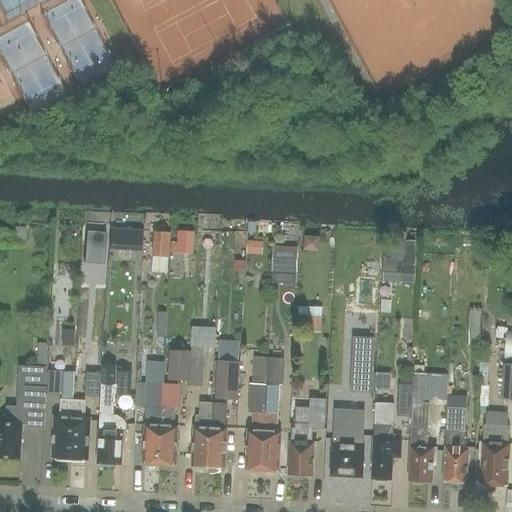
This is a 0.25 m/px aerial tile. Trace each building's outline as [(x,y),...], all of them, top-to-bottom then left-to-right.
[(0,246),(25,248),(27,228),(15,227),(15,234),(0,232),(0,246)] [(193,255),(194,232),(179,232),(177,254),(193,255)] [(169,258),(171,235),(154,233),(152,257),(169,258)] [(415,284),(416,263),(415,263),(416,248),(403,247),(402,263),(385,262),(384,283),(415,284)] [(275,248),(274,272),(298,274),(299,249),(275,248)] [(470,310),(468,351),(480,351),(482,311),(470,310)] [(159,313),(158,325),(167,325),(167,314),(159,313)] [(190,324),(190,344),(215,345),(216,325),(190,324)] [(64,330),(63,346),(75,346),(76,331),(64,330)] [(354,338),(352,374),(374,375),(376,339),(354,338)] [(38,344),(38,366),(47,366),(47,344),(38,344)] [(193,353),(191,382),(191,388),(204,389),(206,349),(193,348),(193,353)] [(191,382),(193,353),(170,351),(169,380),(191,382)] [(239,401),(241,362),(218,361),(217,400),(239,401)] [(511,400),(511,365),(503,365),(502,400),(511,400)] [(74,402),(75,402),(76,372),(49,371),(48,395),(64,396),(64,401),(62,401),(61,419),(57,418),(54,458),(57,458),(57,461),(71,462),(74,402)] [(131,396),(133,372),(117,371),(116,385),(103,385),(99,463),(122,465),(123,450),(125,450),(126,432),(114,431),(116,395),(131,396)] [(101,397),(102,373),(88,372),(87,397),(101,397)] [(164,385),(165,375),(150,374),(150,385),(138,384),(137,408),(153,408),(152,426),(147,426),(145,465),(160,466),(164,385)] [(413,376),(413,379),(413,403),(426,403),(427,376),(413,376)] [(412,418),(413,403),(413,379),(402,379),(402,385),(400,385),(399,417),(412,418)] [(164,385),(160,466),(177,467),(179,428),(175,428),(175,410),(180,410),(181,386),(164,385)] [(264,471),(268,386),(252,385),(247,470),(264,471)] [(0,458),(21,460),(23,426),(28,426),(28,429),(45,430),(48,388),(20,386),(18,409),(8,408),(7,424),(0,423),(0,458)] [(280,387),(268,386),(264,471),(280,472),(282,433),(278,433),(280,387)] [(74,402),(71,462),(85,463),(85,460),(88,460),(90,420),(85,420),(86,402),(75,402),(74,402)] [(377,403),(376,426),(373,480),(393,481),(394,459),(402,459),(403,442),(394,441),(396,404),(377,403)] [(209,468),(212,405),(201,404),(200,416),(197,416),(197,428),(195,428),(193,467),(209,468)] [(212,405),(209,468),(226,469),(229,405),(212,405)] [(318,444),(313,444),(309,444),(310,410),(297,409),(296,429),(293,429),(292,441),(290,475),(314,477),(315,460),(317,460),(318,444)] [(449,418),(448,432),(445,482),(469,483),(469,467),(471,463),(471,450),(465,450),(466,433),(461,433),(462,419),(449,418)] [(348,420),(348,429),(338,428),(337,444),(333,444),(332,478),(364,479),(366,446),(363,446),(364,421),(348,420)] [(511,427),(502,427),(486,426),(485,443),(481,443),(480,460),(483,462),(481,485),(509,487),(510,463),(511,461),(511,444),(511,445),(511,427)] [(437,466),(438,449),(428,449),(429,431),(413,430),(411,482),(434,483),(435,466),(437,466)]
